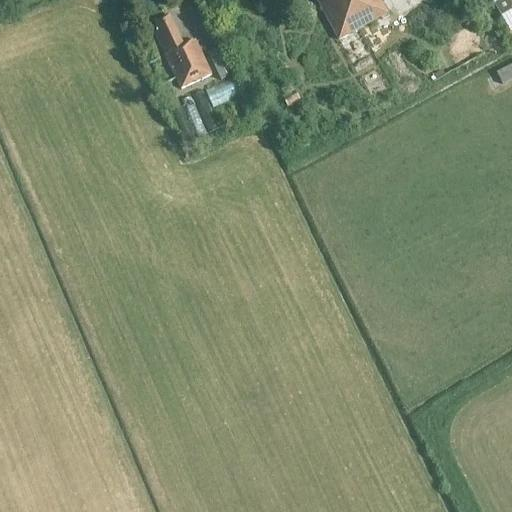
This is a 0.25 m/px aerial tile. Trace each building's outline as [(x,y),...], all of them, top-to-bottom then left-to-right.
[(370,57),(356,32),(387,15),(378,0),(316,0),(352,67),(370,57)] [(511,12),(511,4),(509,0),(487,0),(491,6),(493,5),(501,19),(511,12)] [(181,91),(211,76),(194,41),(183,47),(169,18),(154,25),(158,32),(154,34),(181,91)] [(421,25),(404,31),(422,80),(439,74),(421,25)] [(241,67),(253,64),(246,35),(234,38),(241,67)] [(461,58),(467,46),(455,40),(449,51),(461,58)] [(207,55),(220,82),(202,90),(211,108),(240,94),(219,49),(207,55)]
